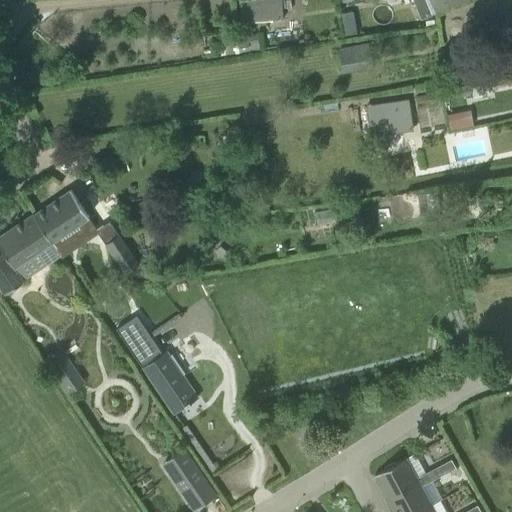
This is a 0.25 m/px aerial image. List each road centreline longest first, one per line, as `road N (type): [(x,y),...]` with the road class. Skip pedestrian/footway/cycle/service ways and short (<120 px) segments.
road 1 (residential): [(346,459),(457,389),(511,373)]
road 2 (residential): [(0,194),(44,162),(0,82)]
road 3 (residential): [(18,14),(148,0)]
